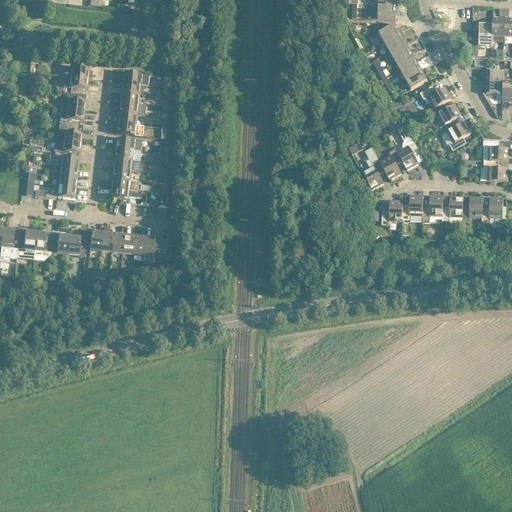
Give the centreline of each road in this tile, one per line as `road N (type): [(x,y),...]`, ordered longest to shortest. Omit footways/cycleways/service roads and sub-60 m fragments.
road 1 (tertiary): [(0,382),(240,320),(511,288)]
road 2 (residential): [(424,2),(491,124),(511,134)]
road 3 (residential): [(88,221),(106,68)]
road 4 (residential): [(388,183),(511,184)]
